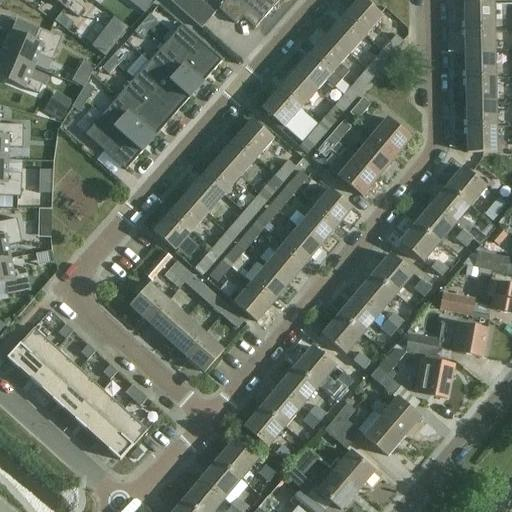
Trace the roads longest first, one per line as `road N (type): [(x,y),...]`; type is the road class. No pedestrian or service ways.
road 1 (residential): [(210,419),(76,299),(74,281),(320,0)]
road 2 (residential): [(210,419),(431,152),(435,0)]
road 3 (residential): [(399,511),(511,381)]
road 4 (residential): [(122,505),(0,394)]
road 5 (residential): [(122,505),(210,419)]
